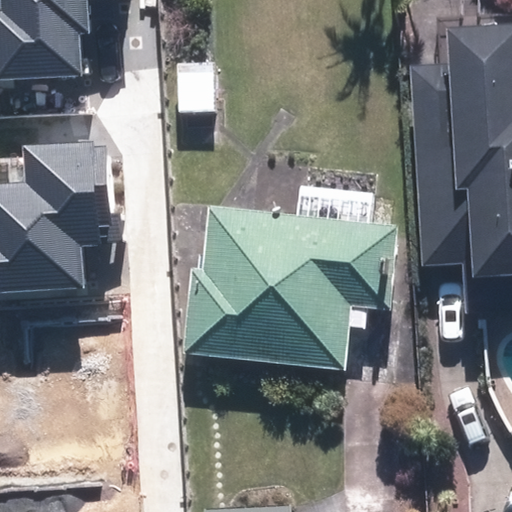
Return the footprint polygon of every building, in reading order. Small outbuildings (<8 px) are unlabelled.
[(0,0),(0,80),(80,75),(77,31),(86,30),(83,0),(0,0)] [(454,270),(457,320),(511,317),(511,27),(435,32),(437,73),(408,75),(419,272),(454,270)] [(180,68),(183,151),(219,150),(219,67),(180,68)] [(0,291),(80,286),(77,244),(102,242),(94,141),(23,146),(26,183),(0,184),(0,291)] [(209,213),(192,360),(342,377),(388,384),(395,328),(380,326),(390,234),(362,231),(366,195),(294,187),(290,222),(209,213)]
